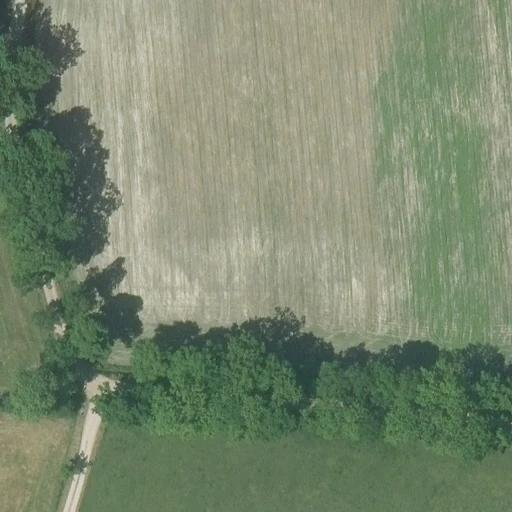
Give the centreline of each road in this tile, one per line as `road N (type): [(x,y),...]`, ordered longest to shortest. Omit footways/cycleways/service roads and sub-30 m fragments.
road 1 (track): [(0,69),(58,331),(85,384),(511,422)]
road 2 (track): [(64,511),(100,391)]
